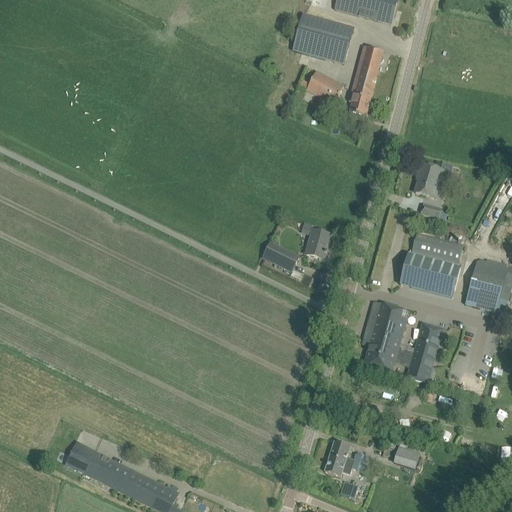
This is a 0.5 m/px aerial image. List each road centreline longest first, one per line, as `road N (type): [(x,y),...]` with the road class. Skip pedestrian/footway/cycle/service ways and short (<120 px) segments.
road 1 (unclassified): [(0,149),(342,315)]
road 2 (unclassified): [(342,315),(427,0)]
road 3 (unclassified): [(291,493),(342,315)]
road 4 (unknown): [(234,511),(72,440)]
